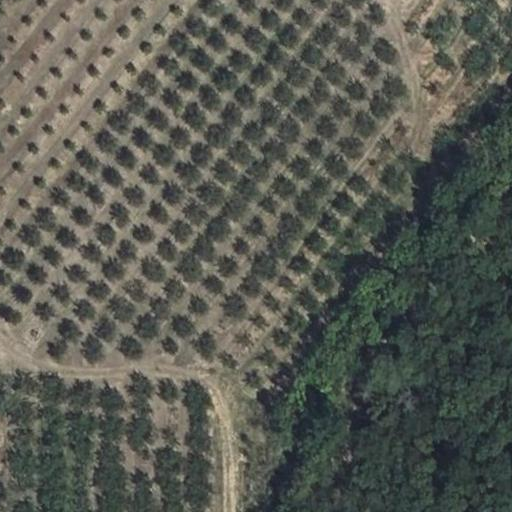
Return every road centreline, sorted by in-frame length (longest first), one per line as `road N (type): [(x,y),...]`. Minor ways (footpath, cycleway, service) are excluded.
road 1 (track): [(355,511),(364,384),(511,184)]
road 2 (track): [(227,511),(225,417),(203,379),(174,370),(59,370),(13,353),(0,338)]
